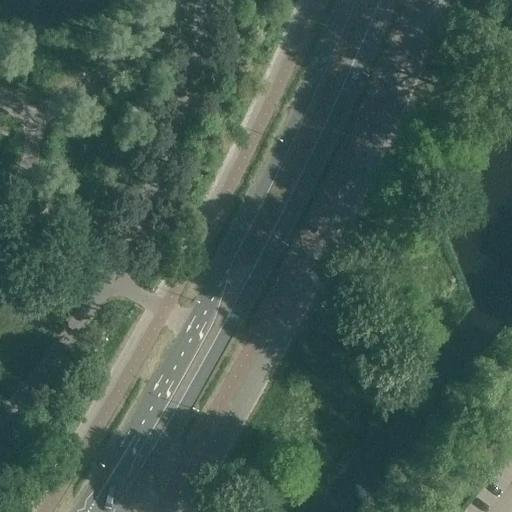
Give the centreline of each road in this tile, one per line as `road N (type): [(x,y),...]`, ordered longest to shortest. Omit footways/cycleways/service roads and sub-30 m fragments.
road 1 (secondary): [(353,0),(259,198),(80,511)]
road 2 (secondary): [(122,511),(293,210),(391,0)]
